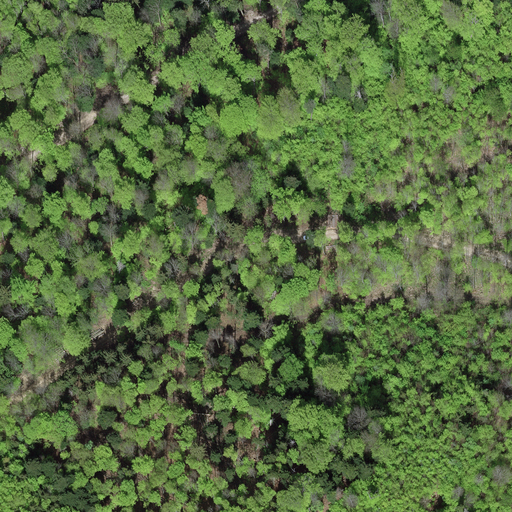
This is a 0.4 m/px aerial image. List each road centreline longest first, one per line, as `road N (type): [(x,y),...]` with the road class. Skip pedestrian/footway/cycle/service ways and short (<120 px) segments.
road 1 (track): [(511,263),(400,233),(266,240),(179,286),(0,419)]
road 2 (track): [(0,176),(296,0)]
